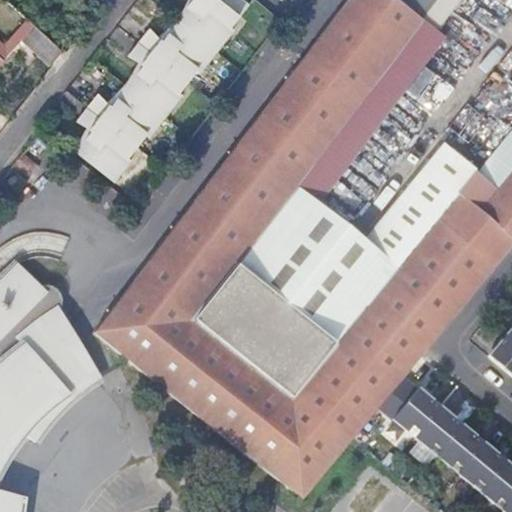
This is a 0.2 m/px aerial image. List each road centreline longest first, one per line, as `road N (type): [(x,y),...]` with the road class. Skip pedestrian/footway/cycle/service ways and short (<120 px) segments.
road 1 (residential): [(127,0),(0,159)]
road 2 (residential): [(511,265),(453,337),(458,370)]
